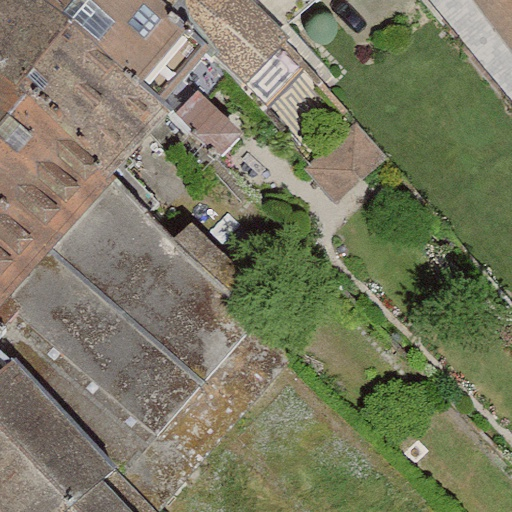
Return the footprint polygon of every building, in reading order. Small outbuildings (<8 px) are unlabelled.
[(0,0),(0,89),(114,196),(187,108),(49,0),(0,0)] [(298,32),(259,0),(49,0),(187,108),(240,156),(266,123),(328,202),(386,171),(298,32)] [(259,0),(298,32),(330,0),(259,0)] [(511,0),(473,0),(511,48),(511,0)] [(0,297),(114,196),(0,89),(0,297)] [(253,326),(114,196),(0,297),(0,315),(35,349),(146,452),(253,326)] [(35,349),(0,382),(0,486),(26,511),(167,511),(167,510),(184,487),(146,452),(35,349)]
